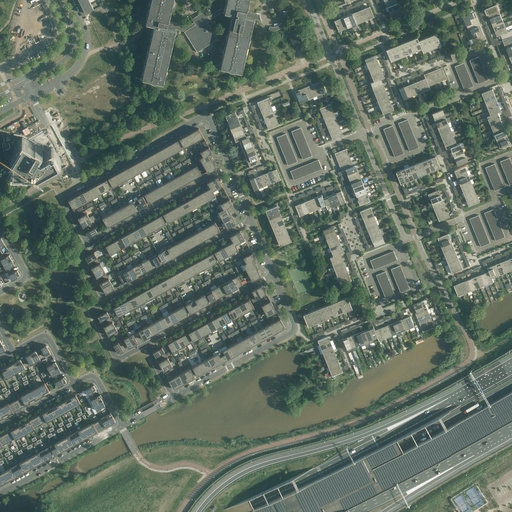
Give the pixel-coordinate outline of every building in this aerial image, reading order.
[(91,5),(88,0),(81,4),(83,9),(91,5)] [(213,24),(210,20),(222,12),(224,13),(233,15),(221,68),(220,68),(241,73),(242,67),(253,20),(254,20),(247,18),(249,12),(247,11),(246,11),(248,0),(227,0),(226,6),(225,6),(224,10),(221,9),(208,17),(205,11),(192,19),(194,22),(184,28),(177,26),(178,24),(168,21),(172,0),(151,0),(148,17),(150,17),(149,23),(146,23),(155,25),(142,78),(163,83),(175,29),(184,32),(196,51),(211,41),(212,43),(217,39),(209,26),(213,24)] [(399,7),(397,3),(387,7),(389,11),(399,7)] [(94,10),(91,5),(83,9),(85,14),(86,13),(94,10)] [(499,10),(497,6),(497,5),(486,10),(487,10),(489,14),(499,10)] [(374,17),(370,6),(369,7),(365,9),(369,18),(373,17),(374,17)] [(400,12),(399,7),(389,11),(391,16),(400,12)] [(369,18),(365,9),(361,11),(365,20),(369,18)] [(500,15),(499,10),(489,14),(491,19),(500,15)] [(365,20),(361,11),(356,12),(360,22),(365,20)] [(360,22),(356,12),(352,14),(356,24),(360,22)] [(403,16),(402,16),(400,12),(391,16),(392,20),(392,21),(403,16)] [(471,19),(476,17),(474,13),(475,13),(475,12),(463,17),(464,17),(467,26),(472,24),(471,19)] [(356,24),(352,14),(348,16),(352,26),(356,24)] [(502,19),(500,15),(491,19),(492,23),(502,19)] [(352,26),(348,16),(343,18),(347,27),(352,26)] [(480,26),(476,17),(471,19),(472,24),(467,26),(469,30),(480,26)] [(347,27),(343,18),(339,19),(343,29),(347,27)] [(343,29),(339,19),(335,21),(334,21),(338,31),(339,31),(343,29)] [(504,23),(502,19),(492,23),(494,27),(504,23)] [(506,28),(504,23),(494,27),(496,32),(506,28)] [(478,37),(476,32),(481,30),(480,26),(469,30),(472,39),(478,37)] [(507,32),(506,28),(496,32),(498,36),(497,36),(501,35),(507,32)] [(485,39),(482,32),(481,30),(476,32),(478,37),(472,39),(474,43),(474,44),(486,39),(485,39)] [(511,35),(511,33),(511,31),(511,30),(507,32),(501,35),(503,39),(511,35)] [(441,45),(438,39),(436,33),(436,34),(432,36),(436,47),(440,45),(441,45)] [(289,36),(292,44),(299,42),(296,34),(289,36)] [(511,40),(511,35),(503,39),(505,43),(511,40)] [(436,47),(432,36),(427,38),(432,48),(436,47)] [(421,48),(418,41),(419,41),(417,37),(417,38),(413,39),(417,50),(421,48)] [(432,48),(427,38),(423,39),(427,50),(432,48)] [(417,50),(413,39),(408,41),(413,52),(417,50)] [(423,39),(419,41),(418,41),(421,48),(423,52),(427,50),(423,39)] [(413,52),(408,41),(404,43),(408,54),(413,52)] [(408,54),(404,43),(400,45),(404,55),(408,54)] [(404,55),(400,45),(395,47),(400,57),(404,55)] [(400,57),(395,47),(391,48),(395,59),(400,57)] [(395,59),(391,48),(387,50),(386,50),(391,61),(395,59)] [(453,61),(451,56),(449,52),(444,55),(448,63),(453,61)] [(377,60),(375,56),(376,56),(375,55),(365,60),(367,64),(377,60)] [(478,55),(468,59),(479,83),(488,80),(478,55)] [(379,65),(377,60),(367,64),(369,68),(379,65)] [(463,61),(454,65),(464,89),(473,85),(463,61)] [(380,69),(379,65),(369,68),(371,73),(380,69)] [(447,79),(442,68),(441,68),(442,68),(437,70),(442,81),(446,79),(447,79)] [(382,73),(380,69),(371,73),(372,77),(382,73)] [(442,81),(437,70),(433,72),(437,82),(442,81)] [(437,82),(433,72),(429,73),(433,84),(437,82)] [(384,78),(384,77),(382,73),(372,77),(374,81),(374,82),(380,79),(384,78)] [(433,84),(429,73),(424,75),(425,79),(426,79),(429,86),(433,84)] [(382,84),(380,79),(374,82),(374,81),(370,83),(371,83),(373,87),(382,84)] [(430,89),(429,86),(426,79),(425,79),(421,80),(425,90),(429,88),(430,89)] [(425,90),(421,80),(417,82),(421,92),(425,90)] [(326,93),(322,81),(321,81),(321,82),(313,85),(315,90),(319,89),(321,94),(326,92),(326,93)] [(421,92),(417,82),(412,84),(416,94),(421,92)] [(384,88),(382,84),(373,87),(374,92),(384,88)] [(416,94),(412,84),(408,86),(412,95),(416,94)] [(321,94),(319,89),(315,90),(313,85),(308,87),(313,97),(321,94)] [(412,95),(408,86),(404,88),(408,97),(412,95)] [(313,97),(308,87),(300,90),(302,96),(306,94),(308,99),(313,97)] [(386,92),(384,88),(374,92),(376,96),(386,92)] [(408,97),(404,88),(400,89),(399,89),(403,100),(404,99),(403,99),(408,97)] [(494,94),(492,90),(493,90),(493,89),(482,93),(482,94),(483,94),(484,98),(494,94)] [(308,99),(306,94),(302,96),(300,90),(295,92),(300,103),(308,99)] [(388,97),(386,92),(376,96),(378,101),(388,97)] [(496,98),(494,94),(484,98),(486,102),(496,98)] [(389,101),(388,97),(378,101),(380,105),(389,101)] [(269,103),(268,98),(257,102),(258,102),(260,107),(269,103)] [(498,103),(496,98),(486,102),(488,107),(498,103)] [(391,105),(389,101),(380,105),(381,109),(391,105)] [(271,107),(269,103),(260,107),(261,111),(271,107)] [(499,107),(498,103),(488,107),(490,111),(499,107)] [(332,109),(330,105),(331,104),(330,104),(320,108),(320,109),(320,108),(322,113),(332,109)] [(393,110),(393,109),(393,110),(391,105),(381,109),(383,113),(383,114),(393,110)] [(273,111),(271,107),(261,111),(263,115),(273,111)] [(502,111),(501,111),(499,107),(490,111),(491,115),(492,116),(498,113),(502,111)] [(333,113),(332,109),(322,113),(324,117),(333,113)] [(444,114),(442,110),(443,110),(442,109),(432,114),(434,118),(444,114)] [(235,111),(225,115),(225,116),(225,115),(227,120),(237,116),(235,112),(236,111),(235,111)] [(275,116),(273,111),(263,115),(265,120),(275,116)] [(335,118),(333,113),(324,117),(326,121),(335,118)] [(500,117),(498,113),(492,116),(491,115),(488,117),(490,121),(500,117)] [(446,119),(444,114),(434,118),(436,123),(446,119)] [(238,120),(237,116),(227,120),(229,124),(238,120)] [(276,120),(275,116),(265,120),(267,124),(276,120)] [(501,122),(500,117),(490,121),(492,126),(501,122)] [(337,122),(335,118),(326,121),(327,126),(337,122)] [(407,119),(398,123),(410,151),(419,147),(407,119)] [(447,123),(446,119),(436,123),(438,127),(447,123)] [(240,124),(238,120),(229,124),(231,128),(240,124)] [(279,124),(278,124),(276,120),(267,124),(268,128),(268,129),(279,124)] [(339,126),(337,122),(327,126),(329,130),(339,126)] [(503,126),(501,122),(492,126),(493,130),(503,126)] [(449,127),(447,123),(438,127),(439,131),(449,127)] [(242,129),(240,124),(231,128),(232,133),(242,129)] [(393,125),(384,128),(395,157),(404,153),(393,125)] [(340,130),(339,126),(329,130),(331,134),(340,130)] [(505,130),(503,126),(493,130),(495,134),(505,130)] [(22,130),(23,131),(25,135),(30,132),(27,127),(22,130)] [(301,127),(291,131),(303,158),(312,154),(301,127)] [(451,132),(449,127),(439,131),(441,136),(451,132)] [(203,137),(198,128),(193,131),(198,140),(203,137)] [(244,133),(242,129),(232,133),(234,137),(244,133)] [(343,135),(343,134),(342,135),(340,130),(331,134),(332,139),(343,135)] [(507,135),(505,130),(495,134),(497,139),(507,135)] [(198,140),(193,131),(189,134),(194,143),(198,140)] [(453,136),(451,132),(441,136),(443,140),(453,136)] [(239,140),(246,137),(244,133),(234,137),(236,141),(235,142),(236,142),(239,140)] [(286,133),(276,137),(288,164),(297,161),(286,133)] [(194,143),(189,134),(184,136),(189,145),(194,143)] [(508,139),(507,135),(497,139),(499,143),(508,139)] [(189,145),(184,136),(179,139),(184,148),(189,145)] [(251,141),(249,136),(250,136),(249,136),(246,137),(239,140),(241,145),(251,141)] [(454,140),(453,136),(443,140),(445,144),(454,140)] [(511,144),(511,143),(510,143),(508,139),(499,143),(500,147),(500,148),(511,144)] [(58,161),(53,150),(47,153),(39,149),(40,149),(36,147),(23,140),(22,141),(20,145),(18,143),(17,147),(18,148),(12,158),(12,159),(13,159),(13,170),(24,170),(24,171),(35,172),(35,173),(36,173),(57,161),(58,161)] [(183,149),(178,140),(173,142),(178,151),(183,149)] [(450,147),(456,145),(454,140),(445,144),(446,149),(450,148),(450,147)] [(253,145),(251,141),(241,145),(243,149),(253,145)] [(178,151),(173,142),(169,145),(174,153),(178,151)] [(462,148),(460,144),(460,143),(456,145),(450,147),(450,148),(452,152),(462,148)] [(174,153),(169,145),(165,147),(170,156),(174,153)] [(254,149),(253,145),(243,149),(245,153),(254,149)] [(170,156),(165,147),(161,149),(165,158),(170,156)] [(212,152),(210,149),(209,147),(200,152),(202,156),(199,158),(200,159),(209,154),(212,152)] [(463,152),(462,148),(452,152),(454,156),(463,152)] [(165,158),(161,149),(156,151),(161,160),(165,158)] [(256,154),(254,149),(245,153),(247,158),(256,154)] [(347,154),(346,149),(334,154),(335,154),(337,158),(347,154)] [(161,160),(156,151),(152,154),(157,163),(161,160)] [(465,157),(463,152),(454,156),(455,161),(465,157)] [(157,163),(152,154),(148,156),(153,165),(157,163)] [(211,159),(210,156),(209,154),(200,159),(202,163),(211,159)] [(258,158),(256,154),(247,158),(248,162),(258,158)] [(339,162),(349,158),(347,154),(337,158),(339,162)] [(153,165),(148,156),(144,158),(149,167),(153,165)] [(440,168),(435,156),(435,157),(431,158),(435,169),(439,167),(440,168)] [(468,161),(467,161),(465,157),(455,161),(457,165),(468,161)] [(511,163),(509,157),(500,161),(510,184),(511,182),(511,163)] [(149,167),(144,158),(139,161),(144,170),(149,167)] [(260,163),(260,162),(258,158),(248,162),(250,166),(250,167),(260,163)] [(351,162),(349,158),(339,162),(340,167),(351,162)] [(435,169),(431,158),(426,160),(431,171),(435,169)] [(205,168),(214,163),(211,159),(202,163),(205,168)] [(318,159),(290,170),(294,179),(322,168),(318,159)] [(431,171),(426,160),(422,162),(426,173),(431,171)] [(144,170),(139,161),(135,163),(140,172),(144,170)] [(353,167),(351,162),(340,167),(342,171),(342,172),(346,170),(353,167)] [(426,173),(422,162),(418,164),(422,174),(426,173)] [(140,172),(135,163),(131,165),(136,174),(140,172)] [(216,168),(215,165),(214,163),(205,168),(208,173),(216,168)] [(495,163),(486,167),(495,190),(504,186),(495,163)] [(422,174),(418,164),(413,165),(418,176),(422,174)] [(136,174),(131,165),(127,168),(132,177),(136,174)] [(418,176),(413,165),(409,167),(413,178),(418,176)] [(201,175),(199,171),(197,166),(192,169),(196,178),(201,175)] [(357,170),(355,166),(356,166),(353,167),(346,170),(347,174),(357,170)] [(466,171),(464,167),(465,167),(465,166),(454,171),(455,171),(456,175),(466,171)] [(413,178),(409,167),(405,169),(409,180),(413,178)] [(132,177),(127,168),(122,170),(125,176),(130,173),(131,177),(132,177)] [(196,178),(192,169),(187,171),(192,180),(196,178)] [(280,180),(276,169),(276,170),(272,171),(276,181),(280,179),(280,180)] [(409,180),(405,169),(400,171),(405,181),(409,180)] [(359,175),(357,170),(347,174),(349,179),(359,175)] [(192,180),(187,171),(182,174),(187,183),(192,180)] [(276,181),(272,171),(267,173),(271,183),(276,181)] [(405,181),(400,171),(396,172),(395,172),(400,184),(401,184),(400,183),(405,181)] [(468,176),(466,171),(456,175),(458,180),(468,176)] [(116,181),(118,184),(131,177),(130,173),(125,176),(120,178),(116,181)] [(271,183),(267,173),(263,175),(267,185),(271,183)] [(187,183),(182,174),(177,177),(182,186),(187,183)] [(267,185),(263,175),(259,177),(262,186),(267,185)] [(361,179),(359,175),(349,179),(351,183),(361,179)] [(118,184),(113,176),(108,178),(113,187),(118,184)] [(470,180),(468,176),(458,180),(460,184),(470,180)] [(182,186),(177,177),(173,179),(177,188),(182,186)] [(222,186),(219,180),(217,177),(212,180),(217,188),(222,186)] [(262,186),(259,177),(254,178),(258,188),(262,186)] [(258,188),(254,178),(250,180),(249,180),(254,190),(258,188)] [(111,188),(107,179),(106,179),(101,182),(106,191),(111,188)] [(177,188),(173,179),(168,182),(173,191),(177,188)] [(362,183),(361,179),(351,183),(353,187),(362,183)] [(217,188),(212,180),(208,182),(213,191),(217,188)] [(471,184),(470,180),(460,184),(462,188),(471,184)] [(106,191),(101,182),(97,184),(102,193),(106,191)] [(173,191),(168,182),(163,184),(168,193),(173,191)] [(215,196),(213,191),(208,182),(207,182),(210,188),(206,190),(210,199),(215,196)] [(364,188),(362,183),(353,187),(355,192),(364,188)] [(102,193),(97,184),(92,187),(97,196),(102,193)] [(168,193),(163,184),(158,187),(163,196),(168,193)] [(473,189),(471,184),(462,188),(463,193),(473,189)] [(97,196),(92,187),(87,190),(92,199),(97,196)] [(163,196),(158,187),(154,190),(159,199),(163,196)] [(366,192),(364,188),(355,192),(356,196),(366,192)] [(475,193),(473,189),(463,193),(465,197),(475,193)] [(92,199),(87,190),(83,192),(87,201),(92,199)] [(159,199),(154,190),(149,192),(154,201),(159,199)] [(210,199),(206,190),(201,193),(206,202),(210,199)] [(440,195),(438,190),(439,190),(438,190),(428,194),(428,195),(428,194),(430,199),(440,195)] [(345,202),(342,195),(341,191),(340,191),(341,192),(336,193),(340,203),(345,201),(345,202)] [(87,201),(83,192),(78,195),(83,204),(87,201)] [(154,201),(149,192),(144,195),(149,204),(154,201)] [(368,196),(366,192),(356,196),(358,200),(368,196)] [(206,202),(201,193),(196,196),(201,204),(206,202)] [(340,203),(336,193),(332,195),(336,205),(340,203)] [(477,197),(475,193),(465,197),(467,201),(477,197)] [(83,204),(78,195),(73,197),(78,206),(83,204)] [(326,205),(323,199),(322,195),(321,195),(322,195),(317,197),(321,207),(326,205)] [(336,205),(332,195),(328,197),(332,207),(336,205)] [(442,199),(440,195),(430,199),(432,203),(442,199)] [(144,200),(142,196),(129,204),(130,207),(135,204),(137,208),(138,209),(138,208),(139,210),(142,208),(139,202),(144,200)] [(143,196),(142,196),(144,200),(139,202),(142,208),(148,205),(143,196)] [(201,204),(196,196),(191,198),(196,207),(201,204)] [(370,201),(370,200),(369,201),(368,196),(358,200),(360,205),(359,205),(370,201)] [(78,206),(73,197),(68,200),(73,209),(78,206)] [(321,207),(317,197),(313,199),(317,209),(321,207)] [(332,207),(328,197),(323,199),(326,205),(327,209),(328,209),(327,208),(332,207)] [(479,202),(479,201),(478,202),(477,197),(467,201),(469,206),(468,206),(479,202)] [(196,207),(191,198),(187,201),(191,210),(196,207)] [(232,205),(231,201),(229,199),(220,204),(223,209),(218,212),(218,213),(227,208),(232,205)] [(317,209),(313,199),(309,201),(313,210),(317,209)] [(443,203),(442,199),(432,203),(434,207),(443,203)] [(191,210),(187,201),(182,203),(187,212),(191,210)] [(313,210),(309,201),(304,202),(308,212),(313,210)] [(308,212),(304,202),(300,204),(304,214),(308,212)] [(187,212),(182,203),(177,206),(182,215),(187,212)] [(445,208),(443,203),(434,207),(435,212),(445,208)] [(133,212),(128,204),(123,206),(128,215),(133,212)] [(138,209),(137,208),(135,204),(130,207),(129,204),(128,204),(133,212),(139,210),(138,208),(138,209)] [(304,214),(300,204),(296,206),(296,205),(295,206),(299,216),(300,216),(304,214)] [(278,210),(276,206),(277,206),(277,205),(265,210),(266,210),(268,215),(278,210)] [(128,215),(123,206),(118,209),(123,218),(128,215)] [(182,215),(177,206),(172,209),(177,217),(182,215)] [(372,212),(370,208),(371,208),(370,207),(360,211),(360,212),(362,216),(372,212)] [(221,218),(230,213),(227,208),(218,213),(221,218)] [(447,212),(445,208),(435,212),(437,216),(447,212)] [(494,208),(485,212),(496,240),(506,237),(494,208)] [(123,218),(118,209),(113,212),(118,221),(123,218)] [(177,217),(172,209),(168,211),(173,220),(177,217)] [(81,212),(81,213),(83,215),(78,218),(80,222),(89,218),(85,210),(81,212)] [(269,219),(280,215),(278,210),(268,215),(269,219)] [(173,220),(168,211),(163,214),(168,223),(173,220)] [(118,221),(113,212),(108,215),(113,224),(118,221)] [(374,216),(372,212),(362,216),(364,220),(374,216)] [(449,216),(447,212),(437,216),(439,220),(438,220),(439,221),(449,216)] [(233,218),(231,215),(230,213),(221,218),(224,223),(233,218)] [(113,224),(108,215),(102,218),(107,227),(113,224)] [(166,224),(161,215),(156,217),(161,226),(166,224)] [(282,219),(280,215),(269,219),(271,223),(282,219)] [(479,215),(470,218),(481,247),(490,243),(479,215)] [(375,221),(374,216),(364,220),(366,225),(375,221)] [(161,226),(156,217),(152,220),(155,225),(159,223),(161,226)] [(93,225),(89,218),(80,222),(83,227),(88,224),(89,227),(93,225)] [(236,223),(234,220),(233,218),(224,223),(227,228),(236,223)] [(283,223),(282,219),(271,223),(273,228),(283,223)] [(377,225),(375,221),(366,225),(367,229),(377,225)] [(215,222),(210,225),(215,233),(220,231),(215,222)] [(147,234),(161,226),(159,223),(155,225),(150,228),(146,230),(147,234)] [(285,228),(283,223),(273,228),(275,232),(285,228)] [(97,232),(93,225),(89,227),(91,230),(86,232),(88,237),(94,234),(94,235),(97,234),(96,233),(97,232)] [(147,234),(142,225),(137,228),(142,237),(147,234)] [(215,233),(210,225),(206,227),(211,236),(215,233)] [(379,229),(377,225),(367,229),(369,233),(379,229)] [(334,231),(333,227),(333,226),(322,230),(323,231),(323,230),(325,235),(334,231)] [(211,236),(206,227),(202,229),(207,238),(211,236)] [(142,237),(137,228),(132,231),(137,240),(142,237)] [(287,232),(285,228),(275,232),(276,236),(287,232)] [(207,238),(202,229),(198,231),(203,240),(207,238)] [(381,234),(379,229),(369,233),(371,238),(381,234)] [(137,240),(132,231),(126,234),(131,243),(137,240)] [(203,240),(198,231),(194,234),(199,243),(203,240)] [(245,239),(242,235),(240,231),(235,233),(240,242),(245,239)] [(336,235),(334,231),(325,235),(327,239),(336,235)] [(289,236),(287,232),(276,236),(278,241),(289,236)] [(240,242),(235,233),(230,236),(235,245),(240,242)] [(131,243),(126,234),(121,237),(126,246),(131,243)] [(199,243),(194,234),(190,236),(194,245),(199,243)] [(382,238),(381,234),(371,238),(373,242),(382,238)] [(450,238),(448,234),(449,234),(438,238),(439,238),(440,242),(450,238)] [(338,239),(336,235),(327,239),(328,243),(338,239)] [(194,245),(190,236),(185,238),(190,247),(194,245)] [(238,250),(235,245),(230,236),(233,242),(228,244),(233,253),(238,250)] [(280,245),(291,241),(291,240),(290,241),(289,236),(278,241),(280,245),(279,245),(280,245)] [(126,246),(121,237),(116,240),(121,249),(126,246)] [(190,247),(185,238),(181,241),(186,250),(190,247)] [(385,243),(385,242),(384,242),(382,238),(373,242),(374,246),(374,247),(385,243)] [(452,243),(450,238),(440,242),(442,247),(452,243)] [(340,244),(338,239),(328,243),(330,248),(340,244)] [(121,249),(116,240),(111,243),(116,251),(121,249)] [(186,250),(181,241),(177,243),(182,252),(186,250)] [(116,251),(111,243),(105,246),(110,255),(116,251)] [(182,252),(177,243),(172,246),(177,255),(182,252)] [(454,247),(452,243),(442,247),(444,251),(454,247)] [(233,253),(228,244),(223,247),(228,255),(233,253)] [(342,248),(340,244),(330,248),(332,252),(342,248)] [(174,249),(172,246),(158,253),(160,257),(165,254),(167,259),(168,258),(168,259),(172,257),(169,252),(174,249)] [(177,255),(172,246),(174,249),(169,252),(172,257),(177,255)] [(228,255),(223,247),(219,249),(224,258),(228,255)] [(455,251),(454,247),(444,251),(446,255),(455,251)] [(344,253),(344,252),(343,252),(342,248),(332,252),(334,256),(334,257),(340,254),(344,253)] [(224,258),(219,249),(214,252),(219,261),(224,258)] [(98,260),(94,252),(93,252),(92,251),(90,253),(91,254),(85,257),(88,262),(93,259),(95,262),(98,260)] [(370,260),(374,269),(397,260),(394,251),(370,260)] [(457,256),(455,251),(446,255),(447,260),(457,256)] [(160,257),(158,253),(158,254),(163,263),(168,259),(168,258),(167,259),(165,254),(160,257)] [(217,262),(213,253),(208,255),(212,264),(217,262)] [(255,258),(253,255),(252,253),(243,258),(246,263),(243,264),(243,265),(252,260),(255,258)] [(0,255),(0,259),(3,264),(11,260),(8,254),(4,257),(3,254),(0,255)] [(156,254),(151,257),(156,266),(161,263),(156,254)] [(342,258),(340,254),(334,257),(334,256),(330,258),(332,262),(342,258)] [(212,264),(208,255),(203,258),(209,269),(208,267),(212,264)] [(459,260),(457,256),(447,260),(449,264),(459,260)] [(156,266),(151,257),(147,260),(152,269),(156,266)] [(209,269),(203,258),(198,261),(204,272),(209,269)] [(343,263),(342,258),(332,262),(334,267),(343,263)] [(11,260),(3,264),(7,272),(11,270),(10,267),(15,264),(14,261),(13,262),(11,260)] [(94,273),(103,268),(98,260),(95,262),(96,265),(91,268),(94,273)] [(152,269),(147,260),(142,262),(147,271),(152,269)] [(255,265),(253,262),(252,260),(243,265),(246,270),(255,265)] [(461,265),(459,260),(449,264),(451,268),(461,265)] [(204,272),(198,261),(193,263),(198,272),(203,270),(204,272)] [(510,271),(506,261),(501,263),(505,273),(510,271)] [(147,271),(142,262),(137,265),(142,274),(147,271)] [(198,272),(193,263),(189,266),(194,275),(198,272)] [(345,267),(343,263),(334,267),(336,271),(345,267)] [(505,273),(501,263),(497,265),(501,274),(505,273)] [(400,264),(391,268),(400,292),(410,288),(400,264)] [(142,274),(137,265),(132,268),(137,277),(142,274)] [(258,271),(256,267),(255,265),(246,270),(249,276),(258,271)] [(463,269),(462,269),(461,265),(451,268),(453,273),(452,273),(463,269)] [(501,274),(497,265),(493,266),(496,276),(501,274)] [(194,275),(189,266),(184,268),(189,277),(194,275)] [(496,276),(493,266),(488,268),(489,272),(490,272),(492,278),(496,276)] [(347,272),(345,267),(336,271),(337,276),(347,272)] [(107,275),(103,268),(94,273),(97,278),(102,275),(103,278),(107,275)] [(137,277),(132,268),(128,270),(133,279),(137,277)] [(189,277),(184,268),(179,271),(182,276),(187,274),(189,278),(189,277)] [(13,272),(11,270),(7,272),(11,280),(20,275),(17,270),(13,272)] [(133,279),(128,270),(123,273),(128,282),(133,279)] [(385,270),(376,274),(385,298),(395,294),(385,270)] [(261,276),(259,272),(258,271),(249,276),(252,281),(261,276)] [(349,276),(347,272),(337,276),(339,280),(349,276)] [(490,272),(489,272),(485,273),(489,283),(493,281),(493,282),(494,282),(492,278),(490,272)] [(128,282),(123,273),(118,276),(123,284),(128,282)] [(489,283),(485,273),(481,275),(485,285),(489,283)] [(173,282),(175,285),(189,278),(187,274),(182,276),(177,279),(173,282)] [(103,288),(111,283),(107,275),(103,278),(105,280),(100,283),(103,288)] [(485,285),(481,275),(476,277),(480,287),(485,285)] [(175,285),(170,276),(165,279),(170,288),(175,285)] [(238,276),(232,279),(237,288),(243,285),(238,276)] [(351,280),(350,280),(349,276),(339,280),(341,284),(340,284),(340,285),(351,280)] [(480,287),(476,277),(472,279),(476,288),(480,287)] [(170,288),(165,279),(160,282),(165,290),(170,288)] [(237,288),(232,279),(227,282),(232,290),(237,288)] [(476,288),(472,279),(468,280),(472,290),(476,288)] [(472,290),(468,280),(463,282),(467,292),(472,290)] [(165,290),(160,282),(155,284),(160,293),(165,290)] [(232,290),(227,282),(222,285),(227,293),(232,290)] [(467,292),(463,282),(459,284),(463,294),(467,292)] [(114,289),(111,283),(103,288),(105,294),(114,289)] [(160,293),(155,284),(150,287),(155,296),(160,293)] [(463,294),(459,284),(455,286),(454,285),(458,296),(459,296),(459,295),(463,294)] [(227,293),(222,285),(217,287),(222,296),(227,293)] [(266,294),(264,290),(261,285),(256,288),(261,297),(266,294)] [(155,296),(150,287),(145,290),(150,299),(155,296)] [(222,296),(217,287),(211,290),(216,299),(222,296)] [(261,297),(256,288),(251,291),(256,299),(261,297)] [(150,299),(145,290),(140,293),(145,302),(150,299)] [(216,299),(211,290),(206,293),(211,302),(216,299)] [(145,302),(140,293),(134,296),(139,305),(145,302)] [(205,294),(200,297),(205,306),(209,303),(205,294)] [(139,305),(134,296),(129,299),(134,308),(139,305)] [(188,308),(192,305),(195,310),(195,309),(196,310),(199,308),(196,303),(201,300),(199,297),(186,304),(188,308)] [(205,306),(200,297),(199,297),(201,300),(196,303),(199,308),(205,306)] [(352,308),(347,297),(343,299),(347,310),(351,308),(351,309),(352,308)] [(134,308),(129,299),(124,302),(129,310),(134,308)] [(254,308),(249,299),(244,302),(248,311),(254,308)] [(347,310),(343,299),(338,301),(343,312),(347,310)] [(264,311),(273,306),(270,300),(261,305),(264,311)] [(343,312),(338,301),(334,303),(338,313),(343,312)] [(425,305),(423,301),(424,301),(423,301),(412,305),(412,306),(412,305),(414,310),(425,305)] [(129,310),(124,302),(119,304),(124,313),(129,310)] [(248,311),(244,302),(238,305),(243,314),(248,311)] [(338,313),(334,303),(330,304),(334,315),(338,313)] [(124,313),(119,304),(113,308),(118,316),(124,313)] [(195,310),(192,305),(188,308),(186,304),(185,305),(190,314),(196,310),(195,309),(195,310)] [(334,315),(330,304),(325,306),(330,317),(334,315)] [(243,314),(238,305),(233,308),(238,316),(243,314)] [(427,310),(425,305),(414,310),(416,314),(427,310)] [(184,306),(179,308),(184,317),(189,314),(184,306)] [(267,316),(276,311),(273,306),(264,311),(267,316)] [(330,317),(325,306),(321,308),(325,319),(330,317)] [(184,317),(179,308),(174,311),(179,320),(184,317)] [(238,316),(233,308),(228,311),(232,319),(238,316)] [(325,319),(321,308),(317,310),(321,320),(325,319)] [(321,320),(317,310),(312,311),(317,322),(321,320)] [(428,314),(427,310),(416,314),(418,318),(428,314)] [(111,319),(107,311),(106,312),(105,311),(102,312),(103,313),(98,316),(100,321),(105,318),(107,321),(111,319)] [(179,320),(174,311),(169,314),(174,323),(179,320)] [(231,320),(226,311),(221,314),(226,323),(231,320)] [(317,322),(312,311),(308,313),(312,324),(317,322)] [(312,324),(308,313),(304,315),(303,314),(303,315),(308,326),(312,324)] [(174,323),(169,314),(164,317),(169,326),(174,323)] [(226,323),(221,314),(217,317),(222,326),(226,323)] [(430,318),(428,314),(418,318),(419,323),(430,318)] [(414,327),(410,316),(409,316),(410,317),(405,318),(409,328),(413,326),(414,327)] [(169,326),(164,317),(158,320),(163,328),(169,326)] [(222,326),(217,317),(212,319),(217,328),(222,326)] [(409,328),(405,318),(401,320),(405,330),(409,328)] [(432,323),(430,318),(419,323),(421,327),(432,323)] [(115,326),(111,319),(107,321),(108,324),(103,326),(106,331),(115,326)] [(217,328),(212,319),(207,322),(210,327),(215,325),(216,328),(217,328)] [(285,327),(280,319),(275,322),(279,330),(285,327)] [(163,328),(158,320),(153,322),(158,331),(163,328)] [(405,330),(401,320),(397,322),(401,331),(405,330)] [(158,331),(153,322),(148,325),(153,334),(158,331)] [(279,330),(275,322),(269,324),(274,333),(279,330)] [(401,331),(397,322),(392,324),(396,333),(401,331)] [(423,332),(434,327),(432,323),(421,327),(423,331),(422,332),(423,332)] [(274,333),(269,324),(264,327),(269,336),(274,333)] [(396,333),(392,324),(388,325),(392,335),(396,333)] [(153,334),(148,325),(142,328),(147,337),(153,334)] [(201,332),(203,336),(216,328),(215,325),(210,327),(205,330),(201,332)] [(392,335),(388,325),(384,327),(387,337),(392,335)] [(119,333),(115,326),(106,331),(108,335),(113,333),(115,336),(119,333)] [(203,336),(198,327),(193,330),(198,339),(203,336)] [(269,336),(264,327),(259,330),(264,339),(269,336)] [(377,337),(375,331),(373,327),(369,329),(373,339),(377,337)] [(387,337),(384,327),(379,329),(383,339),(387,337)] [(147,337),(142,328),(135,332),(137,336),(140,335),(143,340),(147,337)] [(373,339),(369,329),(364,331),(368,340),(373,339)] [(383,339),(379,329),(375,331),(377,337),(379,341),(379,340),(383,339)] [(198,339),(193,330),(188,332),(193,341),(198,339)] [(264,339),(259,330),(254,333),(259,342),(264,339)] [(368,340),(364,331),(360,332),(364,342),(368,340)] [(135,338),(137,336),(135,332),(128,336),(133,345),(138,343),(135,338)] [(365,345),(364,342),(360,332),(356,334),(360,344),(361,346),(365,345)] [(192,342),(187,333),(182,336),(187,345),(192,342)] [(259,342),(254,333),(249,336),(253,345),(259,342)] [(360,344),(356,334),(351,336),(355,346),(360,344)] [(133,345),(128,336),(121,340),(123,344),(126,343),(128,348),(133,345)] [(187,345),(182,336),(177,338),(183,350),(183,349),(182,347),(187,345)] [(253,345),(249,336),(243,339),(248,347),(253,345)] [(330,341),(328,337),(328,336),(318,341),(320,345),(330,341)] [(355,346),(351,336),(347,338),(351,347),(355,346)] [(183,350),(177,338),(172,341),(178,352),(183,350)] [(351,347),(347,338),(343,339),(342,339),(347,350),(347,349),(351,347)] [(248,347),(243,339),(238,342),(243,350),(248,347)] [(123,344),(121,340),(113,344),(118,353),(123,351),(120,346),(123,344)] [(178,352),(172,341),(167,344),(172,353),(177,350),(178,352)] [(331,345),(330,341),(320,345),(322,349),(331,345)] [(243,350),(238,342),(233,344),(238,353),(243,350)] [(238,353),(233,344),(228,347),(233,356),(238,353)] [(43,353),(40,354),(42,358),(50,354),(45,345),(40,348),(43,353)] [(333,350),(331,345),(322,349),(323,354),(333,350)] [(166,355),(162,347),(161,348),(160,347),(158,348),(158,349),(153,352),(155,357),(160,354),(162,357),(166,355)] [(233,356),(228,347),(227,348),(229,351),(224,354),(227,359),(233,356)] [(227,348),(214,355),(215,358),(220,356),(223,360),(224,361),(227,359),(224,354),(229,351),(227,348)] [(335,354),(333,350),(323,354),(325,358),(335,354)] [(42,358),(40,354),(37,356),(35,351),(30,354),(34,362),(42,358)] [(27,361),(25,363),(27,367),(34,362),(30,354),(25,356),(27,361)] [(337,359),(335,354),(325,358),(327,362),(337,359)] [(170,362),(166,355),(162,357),(163,359),(158,362),(161,367),(170,362)] [(218,364),(213,355),(208,358),(213,367),(218,364)] [(215,358),(214,355),(213,355),(218,364),(224,361),(223,360),(220,356),(215,358)] [(213,367),(208,358),(203,361),(208,370),(213,367)] [(27,367),(25,363),(22,364),(19,359),(14,362),(19,371),(27,367)] [(338,363),(337,359),(327,362),(329,367),(338,363)] [(49,361),(44,364),(49,371),(57,367),(54,361),(50,364),(49,361)] [(208,370),(203,361),(197,364),(202,373),(208,370)] [(14,373),(19,371),(14,362),(10,365),(14,373)] [(174,369),(170,362),(161,367),(163,371),(168,368),(170,371),(174,369)] [(340,367),(338,363),(329,367),(330,371),(340,367)] [(202,373),(197,364),(192,367),(197,376),(202,373)] [(10,376),(14,373),(10,365),(5,367),(10,376)] [(5,379),(10,376),(5,367),(0,370),(5,379)] [(57,367),(49,371),(53,379),(57,377),(56,374),(60,372),(57,367)] [(343,372),(342,371),(340,367),(330,371),(332,375),(332,376),(343,372)] [(190,368),(184,371),(189,380),(195,377),(190,368)] [(189,380),(184,371),(179,374),(184,383),(189,380)] [(184,383),(179,374),(174,377),(179,386),(184,383)] [(59,379),(57,377),(53,379),(57,387),(66,382),(65,380),(66,379),(64,376),(59,379)] [(179,386),(174,377),(168,380),(173,389),(179,386)] [(44,394),(49,392),(44,383),(39,386),(44,394)] [(94,385),(85,389),(89,397),(94,395),(92,392),(96,390),(94,385)] [(39,397),(44,394),(39,386),(35,388),(39,397)] [(35,400),(39,397),(35,388),(30,391),(35,400)] [(30,402),(35,400),(30,391),(25,394),(30,402)] [(25,405),(30,402),(25,394),(20,396),(21,397),(25,405)] [(75,406),(80,403),(75,395),(70,397),(75,406)] [(93,405),(102,400),(99,395),(95,397),(94,395),(89,397),(93,405)] [(21,407),(25,405),(21,397),(17,400),(21,407)] [(70,408),(75,406),(70,397),(65,400),(70,408)] [(17,409),(21,407),(17,400),(13,402),(17,409)] [(66,411),(70,408),(65,400),(61,402),(66,411)] [(102,400),(93,405),(98,413),(102,410),(101,408),(105,405),(102,400)] [(13,412),(17,409),(13,402),(8,404),(13,412)] [(61,414),(66,411),(61,402),(56,405),(61,414)] [(3,406),(8,414),(10,413),(10,414),(13,413),(13,412),(8,404),(8,403),(3,406)] [(56,416),(61,414),(56,405),(51,408),(56,416)] [(51,419),(56,416),(51,408),(47,410),(51,419)] [(47,422),(51,419),(47,410),(42,413),(46,421),(47,422)] [(110,424),(115,421),(110,412),(106,414),(105,415),(110,424)] [(42,423),(46,421),(42,413),(38,415),(42,423)] [(38,425),(42,423),(38,415),(34,418),(38,425)] [(105,426),(110,424),(105,415),(104,416),(101,418),(101,419),(105,426)] [(34,428),(38,425),(34,418),(29,420),(34,428)] [(101,428),(105,426),(101,419),(98,420),(97,421),(101,428)] [(29,431),(34,429),(34,428),(29,420),(25,423),(29,431)] [(97,431),(101,428),(97,421),(96,421),(93,423),(97,431)] [(92,433),(97,431),(93,423),(92,422),(87,425),(92,433)] [(25,434),(29,431),(25,423),(20,425),(25,434)] [(20,436),(25,434),(20,425),(15,428),(20,436)] [(87,436),(92,433),(87,425),(83,428),(87,436)] [(15,439),(20,436),(15,428),(10,431),(15,438),(15,439)] [(83,439),(87,436),(83,428),(78,430),(83,439)] [(78,441),(83,439),(78,430),(73,433),(78,441)] [(10,440),(15,438),(10,431),(6,433),(10,440)] [(6,443),(10,440),(6,433),(2,435),(6,443)] [(73,444),(78,441),(73,433),(69,435),(73,444)] [(69,447),(73,444),(69,435),(64,438),(69,447)] [(64,438),(59,441),(64,449),(66,448),(66,449),(69,448),(69,447),(64,438)] [(59,452),(64,449),(59,441),(54,443),(59,452)] [(54,454),(59,452),(54,443),(50,446),(54,454)] [(48,458),(53,456),(48,447),(43,450),(48,458)] [(43,461),(48,458),(43,450),(38,452),(43,461)] [(38,463),(43,461),(38,452),(34,455),(38,463)] [(34,466),(38,463),(34,455),(29,457),(34,466)] [(29,457),(24,460),(29,469),(31,468),(32,469),(34,467),(34,466),(29,457)] [(24,471),(29,469),(24,460),(19,463),(24,471)] [(19,474),(24,471),(19,463),(15,465),(19,474)] [(15,477),(19,474),(15,465),(10,468),(15,477)] [(10,479),(15,477),(10,468),(5,471),(10,479)] [(5,482),(10,479),(5,471),(1,473),(5,482)]
